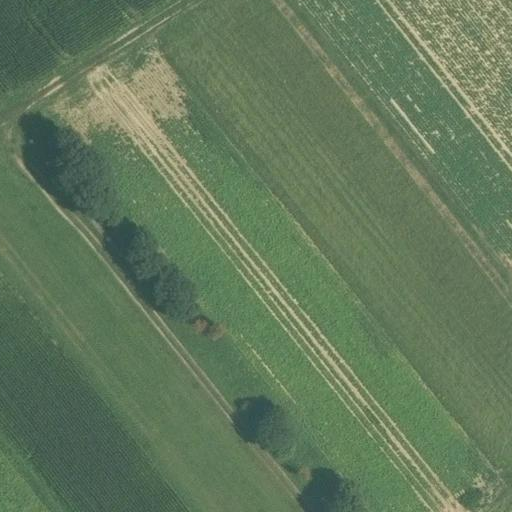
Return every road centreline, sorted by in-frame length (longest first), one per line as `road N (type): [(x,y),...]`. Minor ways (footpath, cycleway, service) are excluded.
road 1 (track): [(312,511),(8,126)]
road 2 (track): [(287,0),(511,287)]
road 3 (track): [(0,131),(205,0)]
